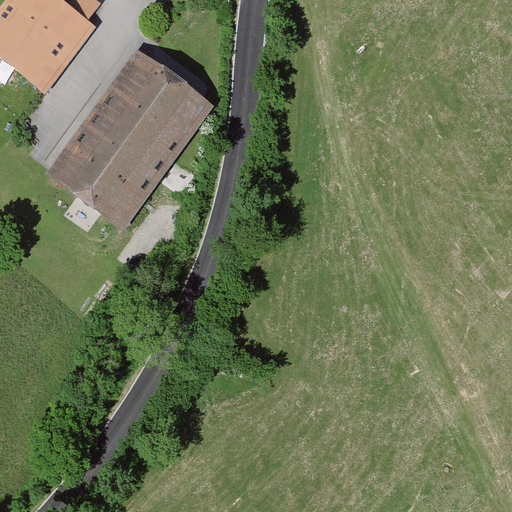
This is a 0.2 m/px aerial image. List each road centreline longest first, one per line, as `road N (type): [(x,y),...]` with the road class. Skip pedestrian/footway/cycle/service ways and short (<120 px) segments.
road 1 (unclassified): [(57,511),(109,451),(177,347),(221,229),(257,0)]
road 2 (unknown): [(157,0),(120,36),(87,98)]
